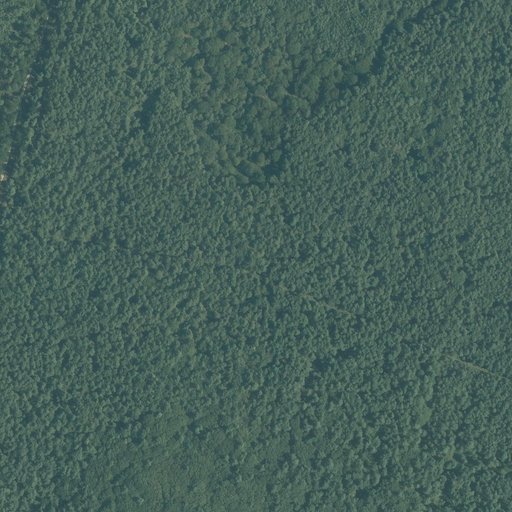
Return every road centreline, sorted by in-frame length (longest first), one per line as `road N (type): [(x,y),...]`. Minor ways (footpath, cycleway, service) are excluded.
road 1 (track): [(5,233),(239,270),(511,380)]
road 2 (track): [(81,0),(0,250)]
road 3 (track): [(0,154),(43,0)]
